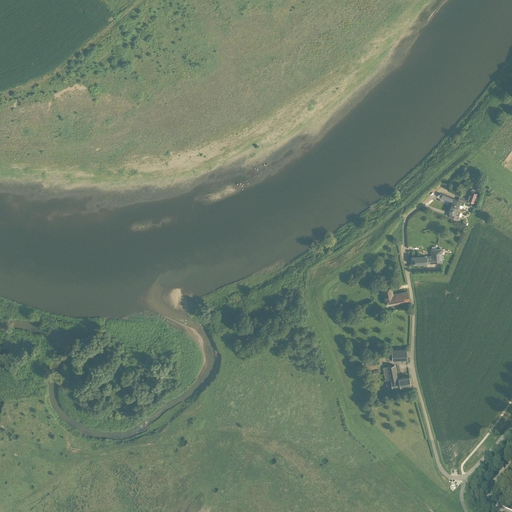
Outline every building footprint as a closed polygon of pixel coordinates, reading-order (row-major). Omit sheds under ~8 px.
[(474,202),(478,191),(471,189),(468,199),(460,196),(458,200),(469,203),(470,201),(474,202)] [(461,201),(442,194),(441,198),(444,199),(443,199),(450,201),(453,202),(451,206),(458,208),(461,201)] [(457,220),(459,216),(460,213),(457,212),(458,208),(451,206),(449,212),(450,213),(449,217),(457,220)] [(442,263),(442,249),(439,249),(436,249),(431,249),(431,256),(427,256),(412,257),(412,264),(412,265),(427,264),(442,263)] [(393,295),(392,287),(382,289),(383,291),(384,291),(385,296),(384,296),(386,305),(409,300),(407,292),(393,295)] [(407,359),(406,349),(392,350),(392,360),(407,359)] [(398,379),(395,365),(383,367),(384,371),(384,372),(387,390),(392,389),(411,385),(409,376),(409,377),(398,379)]
